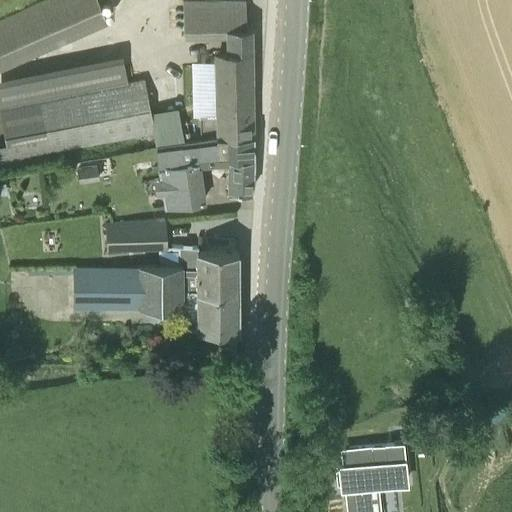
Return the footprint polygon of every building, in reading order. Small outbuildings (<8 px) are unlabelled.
[(95,0),(52,0),(0,23),(0,64),(104,19),(95,0)] [(217,102),(252,100),(251,25),(245,25),(244,0),(182,0),(184,37),(227,36),(228,53),(216,55),(217,102)] [(145,78),(128,81),(123,52),(0,75),(0,110),(6,143),(0,144),(0,163),(156,133),(145,78)] [(200,138),(253,133),(252,100),(217,102),(217,115),(200,115),(200,138)] [(197,139),(182,142),(181,132),(170,134),(171,144),(157,146),(166,205),(204,200),(198,161),(197,155),(200,154),(197,139)] [(232,156),(253,157),(253,133),(200,138),(197,139),(200,154),(197,155),(198,161),(218,157),(231,158),(232,156)] [(251,190),(253,157),(232,156),(231,158),(232,158),(229,189),(251,190)] [(99,179),(97,164),(77,167),(79,181),(99,179)] [(167,246),(165,218),(105,222),(107,250),(167,246)] [(182,289),(238,291),(238,250),(198,250),(197,271),(182,271),(182,289)] [(182,289),(182,271),(182,263),(139,264),(139,265),(75,266),(75,307),(140,307),(182,306),(182,297),(198,297),(199,331),(239,331),(238,291),(182,289)] [(449,401),(454,417),(467,413),(464,402),(462,397),(452,400),(449,401)] [(490,409),(495,424),(511,418),(511,411),(509,403),(490,409)] [(375,511),(372,483),(406,479),(404,456),(370,460),(368,444),(342,446),(348,511),(375,511)]
